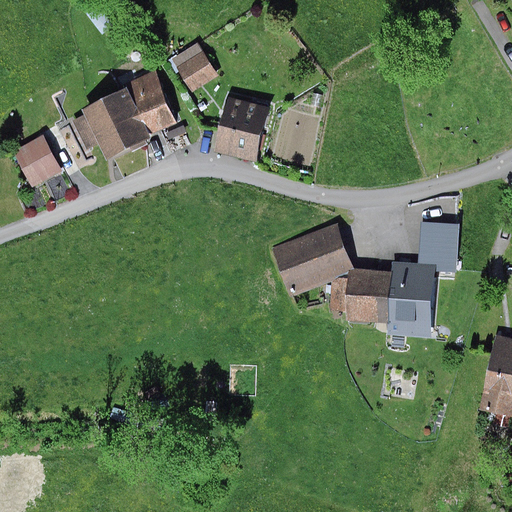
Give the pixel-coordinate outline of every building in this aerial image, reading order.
[(200,43),(172,59),(192,93),(220,76),(200,43)] [(128,88),(82,110),(85,115),(99,144),(107,162),(148,142),(148,137),(178,124),(154,70),(126,85),(128,88)] [(314,94),(311,105),(320,108),(323,96),(314,94)] [(268,109),(229,99),(216,152),(255,162),(268,109)] [(99,144),(85,115),(73,121),(87,150),(99,144)] [(40,138),(12,153),(31,188),(59,172),(40,138)] [(334,221),(270,249),(289,294),(353,266),(334,221)] [(422,222),(419,263),(434,265),(456,267),(460,225),(422,222)] [(349,281),(332,278),(328,308),(343,310),(342,318),(386,324),(384,333),(424,339),(434,265),(419,263),(391,260),(389,273),(350,268),(349,281)] [(511,339),(497,336),(479,411),(511,419),(511,339)]
